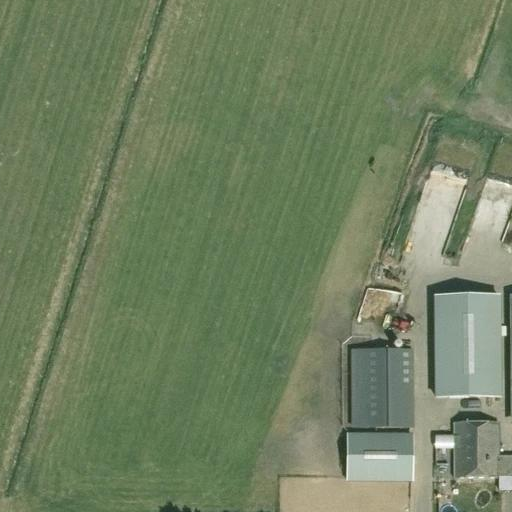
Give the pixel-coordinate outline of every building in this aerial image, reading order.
[(511,211),(511,209),(511,175),(498,172),(494,186),(487,184),(483,201),(491,203),(490,206),(511,211)] [(499,399),(498,299),(434,299),(435,399),(499,399)] [(412,429),(412,352),(351,352),(351,430),(412,429)] [(498,478),(498,459),(499,459),(499,426),(454,426),(453,480),(499,480),(499,478),(498,478)] [(348,437),(348,482),(412,482),(412,437),(348,437)] [(498,478),(499,478),(511,478),(511,458),(499,459),(498,459),(498,478)]
